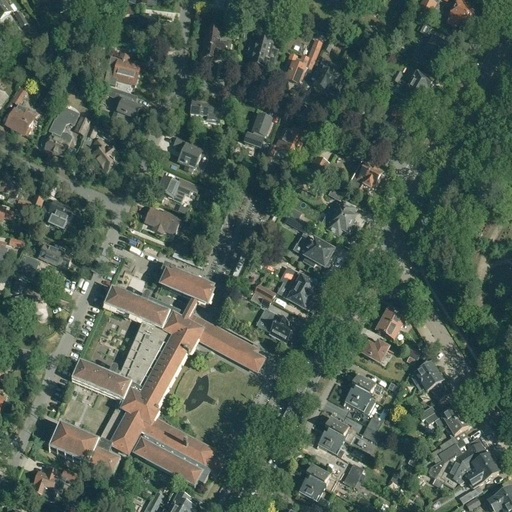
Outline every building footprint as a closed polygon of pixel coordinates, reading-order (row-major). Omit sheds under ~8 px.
[(52,0),(55,5),(60,15),(69,10),(64,0),(52,0)] [(77,0),(69,0),(67,2),(78,26),(88,21),(77,0)] [(225,0),(223,12),(239,15),(242,0),(240,0),(225,0)] [(0,21),(12,12),(4,1),(1,3),(0,1),(0,21)] [(435,7),(423,1),(418,12),(429,18),(435,7)] [(468,6),(460,1),(457,5),(446,24),(456,30),(460,23),(466,27),(467,25),(469,24),(470,22),(470,20),(473,15),(466,10),(468,6)] [(378,6),(371,4),(369,14),(376,15),(378,6)] [(133,17),(134,9),(125,8),(125,16),(133,17)] [(352,8),(351,17),(358,18),(359,9),(352,8)] [(15,17),(22,28),(27,25),(21,14),(15,17)] [(150,33),(154,33),(156,33),(158,19),(141,17),(140,32),(139,38),(149,39),(150,33)] [(275,45),(281,46),(285,31),(280,29),(275,45)] [(206,30),(204,41),(203,48),(205,49),(203,60),(204,61),(205,63),(209,63),(211,61),(216,62),(217,54),(227,55),(228,45),(219,43),(220,32),(206,30)] [(327,37),(318,33),(316,39),(325,43),(327,37)] [(420,54),(416,52),(413,59),(426,66),(429,60),(441,66),(446,58),(448,59),(452,51),(441,45),(444,39),(433,33),(420,54)] [(258,40),(255,50),(251,67),(252,68),(253,70),(257,71),(258,69),(265,71),(267,61),(269,62),(271,54),(270,54),(273,44),(258,40)] [(315,65),(320,52),(323,45),(315,42),(307,61),(303,59),(301,63),(297,61),(297,60),(291,58),(288,66),(293,68),(290,77),(286,75),(284,81),(288,83),(287,84),(298,88),(308,63),(315,65)] [(323,52),(328,55),(333,45),(328,42),(323,52)] [(57,46),(47,46),(47,59),(57,59),(57,46)] [(119,62),(114,80),(135,86),(140,68),(127,64),(129,59),(121,57),(120,62),(119,62)] [(366,62),(361,59),(356,69),(362,71),(366,62)] [(325,95),(327,92),(334,76),(336,72),(332,70),(329,77),(321,73),(313,89),(325,95)] [(409,88),(425,97),(428,91),(430,91),(431,88),(431,86),(431,85),(423,80),(424,78),(418,75),(417,76),(416,76),(411,73),(405,83),(411,86),(409,88)] [(341,79),(334,76),(327,92),(338,98),(346,82),(348,76),(344,74),(341,79)] [(425,97),(409,88),(408,89),(403,86),(398,96),(403,99),(404,100),(403,101),(409,104),(410,102),(419,107),(420,106),(421,106),(423,103),(422,102),(425,97)] [(113,106),(121,109),(119,114),(116,112),(112,121),(129,129),(133,121),(134,121),(139,110),(133,108),(134,104),(135,105),(138,98),(104,88),(100,97),(106,100),(107,96),(115,100),(113,106)] [(371,100),(374,93),(366,88),(362,95),(371,100)] [(27,93),(21,89),(12,104),(18,107),(27,93)] [(219,126),(221,108),(192,105),(190,118),(190,123),(219,126)] [(391,108),(386,117),(391,120),(388,126),(396,131),(397,129),(405,133),(412,120),(407,117),(406,115),(403,115),(391,108)] [(63,159),(68,148),(72,139),(71,138),(70,137),(69,136),(68,135),(67,135),(65,135),(65,134),(64,134),(63,135),(62,135),(65,128),(70,126),(74,128),(79,117),(63,109),(56,123),(55,122),(49,134),(53,135),(51,140),(50,140),(50,141),(46,139),(44,140),(43,141),(42,141),(42,142),(41,143),(41,144),(41,145),(41,146),(41,147),(41,148),(41,149),(45,151),(45,152),(53,155),(63,159)] [(25,118),(15,113),(7,128),(24,137),(25,136),(27,137),(31,131),(28,130),(36,115),(29,111),(25,118)] [(243,147),(259,153),(270,123),(259,119),(259,120),(254,119),(249,132),(252,134),(251,137),(253,138),(253,139),(247,137),(243,147)] [(88,123),(80,120),(74,133),(82,136),(88,123)] [(89,144),(90,141),(93,142),(98,130),(89,126),(82,141),(89,144)] [(302,157),(297,154),(305,139),(292,133),(291,135),(285,132),(278,144),(276,150),(290,157),(284,168),(294,173),(302,157)] [(201,174),(208,158),(199,154),(200,151),(177,141),(174,148),(185,153),(179,165),(186,168),(185,172),(192,175),(193,171),(201,174)] [(101,142),(95,147),(99,153),(93,158),(105,174),(108,172),(111,173),(114,171),(114,168),(117,166),(114,162),(117,159),(110,150),(108,151),(101,142)] [(268,165),(276,150),(270,147),(263,163),(268,165)] [(261,149),(256,160),(262,163),(264,157),(266,151),(261,149)] [(320,181),(321,180),(327,183),(330,179),(324,175),(329,166),(316,159),(307,174),(320,181)] [(381,175),(362,164),(348,188),(360,195),(364,188),(371,192),(372,189),(373,190),(381,175)] [(316,181),(306,176),(303,181),(313,186),(316,181)] [(165,198),(173,201),(181,205),(184,197),(188,199),(190,194),(196,197),(200,189),(180,181),(178,186),(164,180),(157,195),(159,195),(157,198),(163,201),(165,198)] [(20,200),(17,198),(22,190),(4,181),(0,188),(0,193),(10,198),(7,205),(16,209),(17,208),(37,216),(40,207),(43,201),(34,197),(30,205),(20,200)] [(222,198),(206,191),(203,197),(220,204),(222,198)] [(332,191),(329,197),(337,202),(341,196),(332,191)] [(47,218),(51,219),(47,227),(63,234),(67,224),(66,224),(69,225),(74,214),(53,204),(47,218)] [(338,213),(335,220),(350,228),(351,227),(352,227),(355,223),(354,221),(355,220),(350,217),(353,212),(343,205),(341,209),(337,207),(334,211),(338,213)] [(301,216),(287,208),(283,214),(298,222),(301,216)] [(17,210),(15,216),(25,220),(27,214),(17,210)] [(164,232),(167,234),(174,237),(181,221),(167,215),(165,217),(151,211),(145,224),(154,228),(153,232),(162,236),(164,232)] [(15,216),(9,215),(0,212),(0,228),(4,230),(6,222),(13,224),(15,216)] [(45,222),(39,220),(34,232),(40,234),(45,222)] [(350,228),(335,220),(332,225),(328,223),(325,227),(329,229),(328,232),(338,239),(341,233),(346,235),(347,234),(348,234),(351,230),(350,229),(350,228)] [(296,222),(292,228),(302,234),(306,228),(296,222)] [(302,264),(310,269),(313,270),(316,265),(324,270),(324,269),(325,269),(326,269),(327,269),(328,268),(329,268),(329,267),(330,267),(330,266),(330,265),(330,264),(329,263),(329,262),(328,262),(333,253),(314,242),(314,243),(303,237),(297,246),(296,246),(292,253),(305,260),(302,264)] [(14,241),(13,248),(23,250),(25,244),(14,241)] [(169,251),(180,256),(186,258),(189,251),(183,249),(172,244),(169,251)] [(72,259),(44,247),(39,260),(66,272),(72,259)] [(25,261),(22,267),(17,278),(30,284),(37,267),(25,261)] [(80,466),(80,467),(81,466),(88,469),(88,470),(89,470),(113,480),(121,462),(109,456),(112,450),(128,458),(130,454),(134,456),(134,457),(194,490),(197,485),(203,488),(211,476),(217,479),(225,464),(212,457),(213,455),(154,422),(159,414),(156,412),(185,357),(188,359),(197,343),(256,375),(263,363),(254,358),(256,354),(190,317),(197,305),(207,309),(212,297),(211,296),(212,292),(175,275),(176,272),(165,267),(161,275),(162,275),(167,277),(161,289),(192,303),(185,317),(150,301),(150,300),(150,299),(150,298),(149,297),(148,296),(147,296),(146,296),(145,297),(144,297),(144,298),(141,304),(112,291),(104,309),(142,327),(120,378),(117,377),(118,376),(118,375),(119,374),(118,373),(118,372),(118,371),(117,371),(116,370),(115,370),(114,370),(113,370),(112,371),(111,371),(111,372),(111,373),(109,378),(80,365),(72,383),(113,402),(117,403),(114,409),(116,410),(97,445),(91,442),(91,441),(90,442),(83,439),(84,438),(83,438),(83,439),(76,436),(76,435),(75,435),(75,436),(68,432),(67,432),(60,429),(60,428),(58,431),(52,428),(44,447),(50,450),(49,452),(49,453),(50,453),(57,456),(57,457),(58,456),(65,459),(64,460),(65,460),(65,459),(73,462),(72,463),(73,464),(73,463),(80,466)] [(280,283),(289,288),(311,301),(317,289),(308,284),(308,281),(304,279),(301,280),(295,277),(296,275),(287,270),(280,282),(280,283)] [(15,282),(10,298),(21,302),(25,286),(15,282)] [(254,295),(254,296),(271,305),(274,298),(257,288),(254,295)] [(311,301),(289,288),(283,299),(288,302),(288,303),(288,305),(293,308),(295,307),(304,312),(311,301)] [(268,310),(271,305),(254,296),(250,302),(260,308),(261,306),(268,310)] [(29,320),(38,318),(38,319),(38,320),(39,320),(39,321),(40,321),(41,322),(42,322),(43,322),(44,321),(45,320),(45,319),(46,318),(46,317),(42,301),(25,305),(25,306),(17,309),(18,315),(27,312),(29,320)] [(214,309),(211,316),(223,322),(226,316),(214,309)] [(387,314),(382,323),(400,333),(405,324),(394,318),(396,314),(390,310),(388,314),(387,314)] [(285,345),(292,332),(285,328),(287,325),(272,317),(263,332),(270,336),(270,337),(270,339),(274,342),(276,340),(285,345)] [(400,333),(382,323),(376,334),(394,344),(400,333)] [(388,352),(378,346),(375,351),(369,347),(363,357),(380,366),(388,352)] [(421,354),(409,348),(405,355),(417,361),(421,354)] [(416,389),(437,376),(431,367),(422,373),(421,372),(418,374),(418,376),(416,377),(418,380),(413,383),(416,389)] [(437,376),(416,389),(420,394),(425,391),(427,395),(431,392),(439,404),(449,398),(441,386),(443,385),(441,383),(442,381),(440,377),(438,377),(437,376)] [(355,391),(370,399),(374,392),(380,395),(383,391),(358,377),(352,389),(355,391)] [(388,391),(398,397),(402,391),(391,385),(388,391)] [(371,400),(370,399),(355,391),(353,395),(351,394),(345,405),(368,417),(372,411),(367,408),(371,400)] [(447,415),(441,418),(441,419),(439,421),(434,424),(441,434),(445,431),(463,420),(465,419),(458,407),(456,409),(450,412),(446,414),(447,415)] [(425,422),(436,415),(432,410),(418,418),(422,424),(425,422)] [(439,421),(436,415),(425,422),(428,427),(434,424),(439,421)] [(373,419),(368,428),(378,434),(383,425),(373,419)] [(463,420),(445,431),(448,436),(451,434),(453,437),(450,439),(451,441),(439,448),(441,450),(438,452),(438,451),(429,456),(432,461),(433,462),(436,460),(439,458),(444,455),(456,447),(458,446),(454,440),(464,434),(469,431),(472,429),(465,419),(463,420)] [(329,433),(345,442),(351,446),(357,434),(331,420),(325,431),(329,433)] [(378,434),(368,428),(362,438),(376,445),(381,436),(378,434)] [(339,453),(345,442),(329,433),(326,438),(324,437),(318,448),(341,460),(344,456),(339,453)] [(416,439),(405,445),(409,452),(419,445),(416,439)] [(480,447),(477,448),(472,451),(471,448),(468,450),(464,445),(463,443),(461,444),(460,445),(458,446),(456,447),(444,455),(439,458),(436,460),(433,462),(434,464),(436,467),(431,470),(428,476),(430,479),(434,481),(435,482),(439,484),(443,486),(453,492),(457,485),(459,486),(460,488),(468,482),(468,483),(471,480),(493,467),(492,466),(492,465),(496,463),(496,462),(493,464),(481,446),(480,447)] [(310,481),(308,483),(323,491),(324,492),(326,489),(324,489),(328,482),(334,486),(337,481),(312,467),(306,479),(310,481)] [(359,482),(362,476),(364,472),(353,467),(348,476),(359,482)] [(499,476),(493,467),(471,480),(468,483),(472,488),(476,486),(482,483),(484,485),(485,484),(487,485),(490,483),(490,481),(499,476)] [(38,475),(34,487),(35,487),(32,495),(42,498),(44,490),(53,493),(57,481),(55,481),(57,475),(50,472),(48,478),(38,475)] [(61,480),(79,488),(83,480),(65,472),(61,480)] [(353,491),(354,490),(359,482),(348,476),(343,485),(353,491)] [(439,484),(435,482),(432,486),(440,490),(443,486),(439,484)] [(324,492),(323,491),(308,483),(307,486),(305,485),(299,495),(327,510),(329,506),(320,501),(324,492)] [(470,496),(473,501),(483,495),(479,490),(470,496)] [(488,505),(492,511),(499,511),(511,504),(511,493),(510,491),(502,496),(500,496),(497,498),(497,499),(488,505)] [(157,495),(147,511),(155,511),(162,498),(157,495)] [(171,511),(193,511),(197,507),(180,497),(178,499),(172,496),(166,509),(171,511)] [(113,511),(119,511),(124,503),(113,498),(107,509),(113,511)] [(465,507),(467,511),(471,511),(480,507),(476,501),(465,507)]
